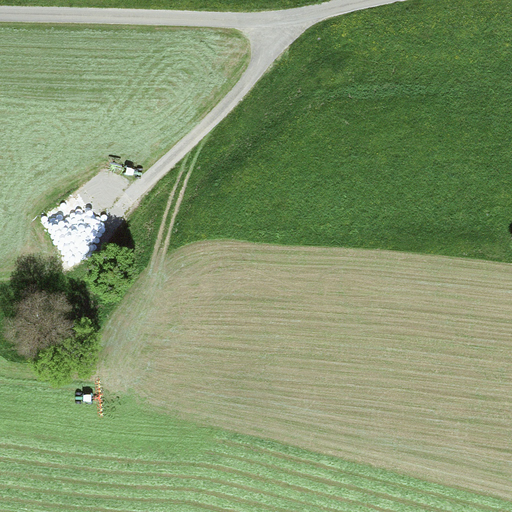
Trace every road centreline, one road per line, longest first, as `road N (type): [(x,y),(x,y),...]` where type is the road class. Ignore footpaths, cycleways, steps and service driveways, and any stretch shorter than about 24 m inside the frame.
road 1 (track): [(308,10),(228,102),(114,211),(55,192),(27,218),(0,274)]
road 2 (unclassified): [(0,12),(247,22),(364,0)]
